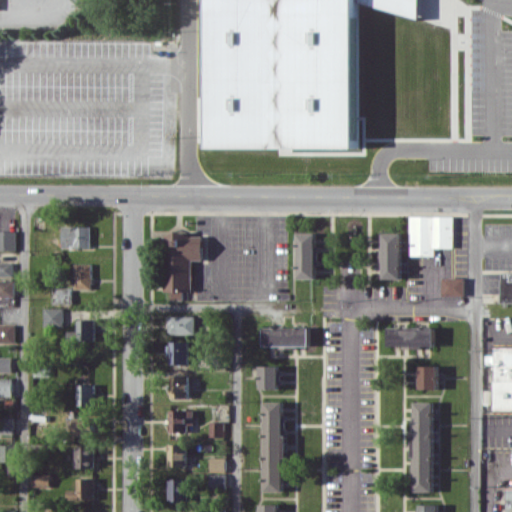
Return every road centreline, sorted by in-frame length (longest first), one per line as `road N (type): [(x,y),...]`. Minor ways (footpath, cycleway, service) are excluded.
road 1 (tertiary): [(0,193),(511,197)]
road 2 (residential): [(133,511),(134,195)]
road 3 (residential): [(352,274),(351,511)]
